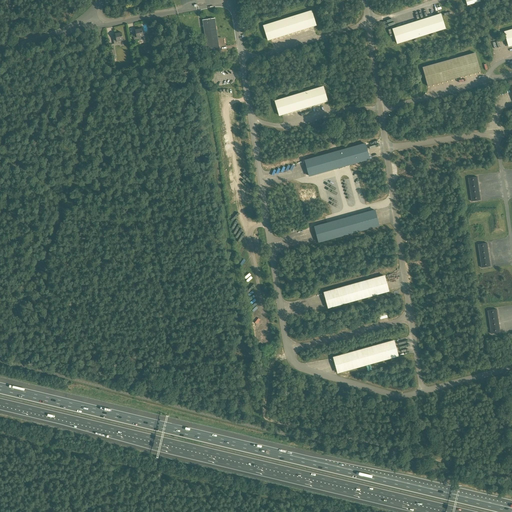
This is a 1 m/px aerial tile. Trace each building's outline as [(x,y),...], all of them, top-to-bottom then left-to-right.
[(268,40),(313,26),(315,25),(311,11),(263,26),(268,40)] [(440,14),(395,29),(392,29),(397,44),(445,29),(440,14)] [(215,18),(206,19),(202,20),(208,55),(220,53),(215,18)] [(135,30),(136,32),(133,33),(134,40),(139,39),(139,37),(143,36),(142,29),(135,30)] [(115,34),(115,36),(113,37),(114,44),(119,43),(118,41),(123,40),(122,32),(115,34)] [(422,68),(427,86),(480,72),(474,53),(422,68)] [(275,101),(279,116),(327,101),(323,87),(275,101)] [(305,161),(309,176),(369,159),(365,144),(305,161)] [(480,200),(479,194),(476,177),(468,178),(471,201),(480,200)] [(314,227),(318,242),(379,226),(374,210),(314,227)] [(490,266),(489,261),(486,243),(478,244),(481,268),(490,266)] [(324,293),(328,308),(388,291),(384,276),(324,293)] [(500,333),(499,327),(496,309),(487,311),(491,334),(500,333)] [(333,358),(337,373),(398,356),(393,341),(333,358)]
